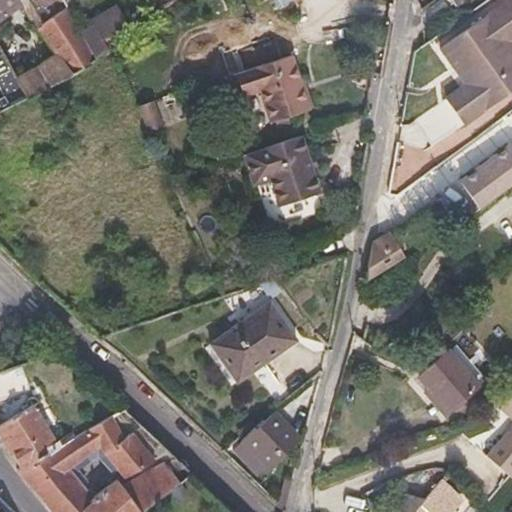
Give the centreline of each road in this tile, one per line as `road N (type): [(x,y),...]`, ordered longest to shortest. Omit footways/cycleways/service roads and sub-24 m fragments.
road 1 (residential): [(411,0),(345,320),(294,511)]
road 2 (residential): [(261,511),(0,272)]
